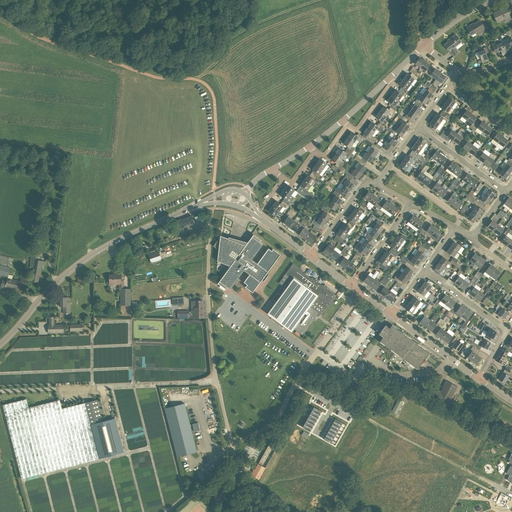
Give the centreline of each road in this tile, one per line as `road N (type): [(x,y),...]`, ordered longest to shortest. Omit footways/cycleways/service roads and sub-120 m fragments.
road 1 (secondary): [(0,345),(67,272),(194,205)]
road 2 (unclassified): [(231,443),(273,421),(361,293)]
road 3 (residential): [(212,218),(207,287),(216,378)]
